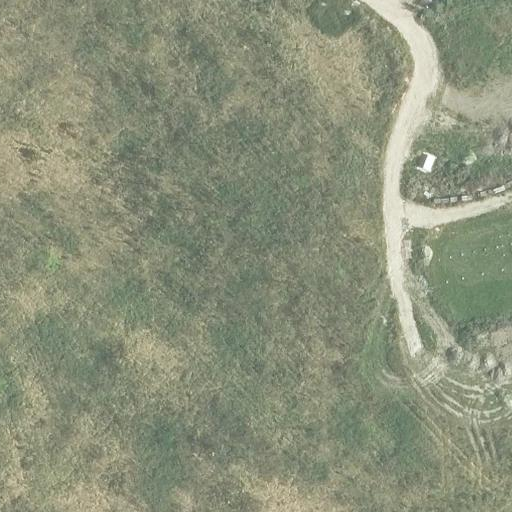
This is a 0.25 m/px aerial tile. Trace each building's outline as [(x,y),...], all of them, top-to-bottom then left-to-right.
[(493,23),(472,27),(478,51),(498,46),(493,23)] [(498,46),(478,51),(483,74),(504,69),(498,46)] [(486,96),(466,102),(472,125),(492,120),(486,96)] [(492,120),(472,125),(478,148),(498,143),(492,120)] [(511,220),(432,237),(443,285),(511,269),(511,218),(511,219),(511,220)]
